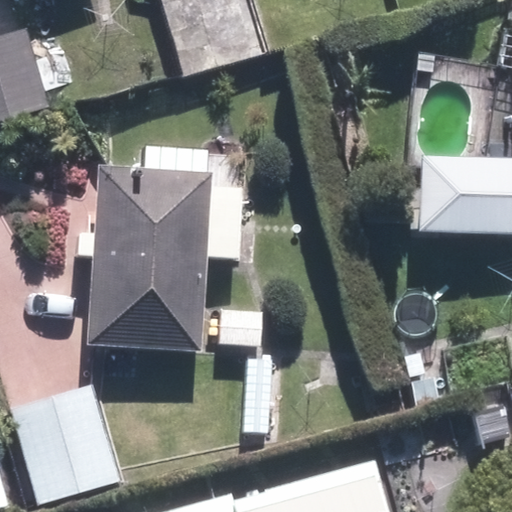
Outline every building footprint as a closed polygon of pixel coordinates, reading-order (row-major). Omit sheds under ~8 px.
[(511,2),(507,2),(507,30),(498,29),(496,67),(511,67),(511,159),(422,156),(420,233),(511,236),(511,2)] [(0,38),(0,124),(50,110),(28,31),(0,38)] [(207,153),(143,148),(142,175),(99,171),(94,238),(76,236),(75,260),(93,262),(87,349),(199,355),(205,263),(237,266),(242,195),(210,193),(212,178),(206,178),(207,153)] [(260,350),(262,316),(254,316),(222,314),(218,314),(216,348),(221,348),(260,350)] [(412,393),(436,387),(430,361),(406,368),(412,393)] [(264,436),(268,364),(242,362),(237,434),(264,436)] [(89,385),(9,408),(36,506),(117,484),(89,385)] [(470,415),(478,447),(508,440),(501,408),(470,415)] [(230,495),(161,511),(389,511),(376,460),(231,498),(230,495)]
